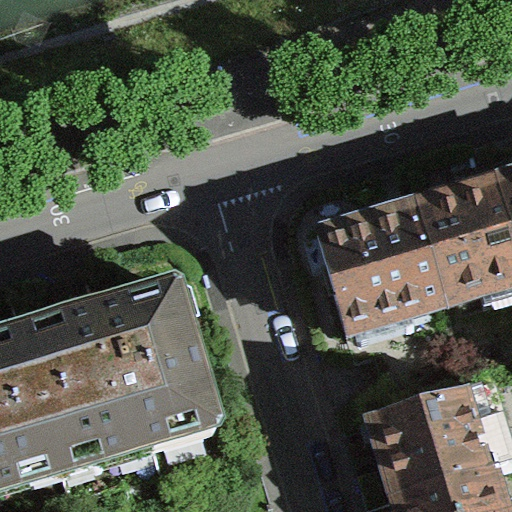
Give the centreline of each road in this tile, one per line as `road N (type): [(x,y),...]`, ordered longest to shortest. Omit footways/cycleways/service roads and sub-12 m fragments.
road 1 (residential): [(318,511),(216,176)]
road 2 (residential): [(216,176),(511,91)]
road 3 (residential): [(0,237),(216,176)]
